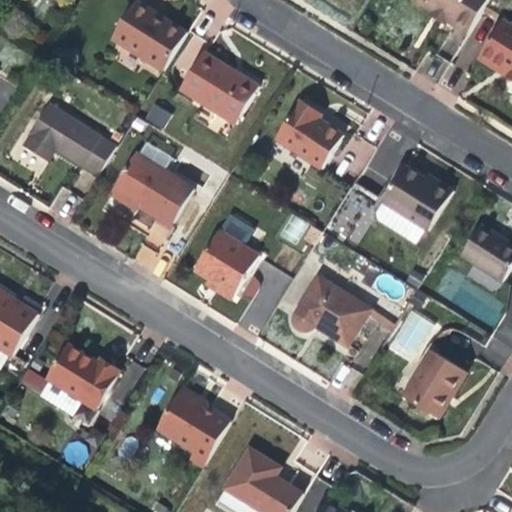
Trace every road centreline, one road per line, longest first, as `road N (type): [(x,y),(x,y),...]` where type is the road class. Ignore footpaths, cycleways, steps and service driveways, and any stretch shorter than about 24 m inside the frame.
road 1 (residential): [(0,217),(403,466),(444,467),(463,458),(511,393)]
road 2 (residential): [(511,164),(252,0)]
